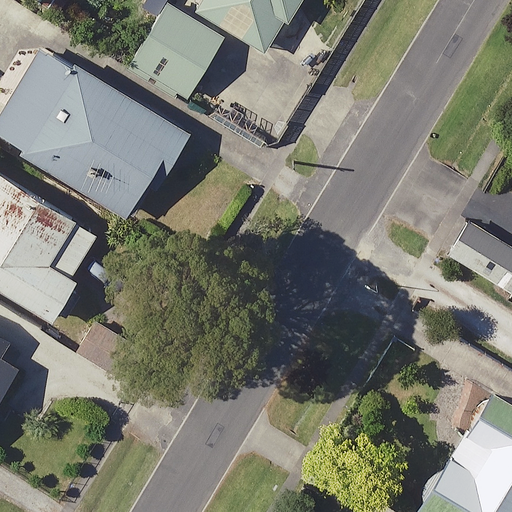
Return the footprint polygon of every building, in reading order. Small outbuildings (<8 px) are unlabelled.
[(207,0),(199,14),(271,60),(308,0),(207,0)] [(229,41),(169,8),(136,67),(196,100),(229,41)] [(140,100),(0,17),(0,137),(149,224),(201,135),(140,100)] [(117,237),(0,167),(0,281),(67,321),(117,237)] [(0,414),(27,369),(4,355),(13,341),(0,332),(0,414)] [(429,511),(511,511),(511,409),(497,401),(429,511)]
